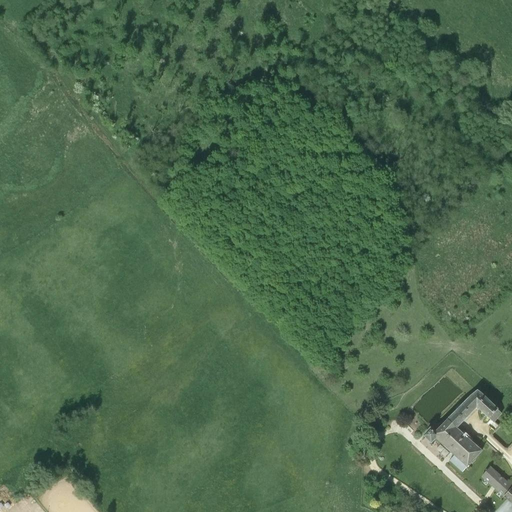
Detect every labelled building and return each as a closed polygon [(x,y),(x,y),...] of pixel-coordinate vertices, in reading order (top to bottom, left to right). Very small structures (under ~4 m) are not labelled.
[(447,420),(461,433),(465,429),(461,425),(477,409),(494,423),(501,414),(477,389),(447,420)] [(461,433),(447,420),(435,433),(430,428),(422,437),(431,445),(436,440),(453,456),(449,461),(462,473),(482,452),(461,433)] [(511,487),(507,482),(490,467),(481,478),(503,498),(511,488),(511,487)] [(511,488),(503,498),(511,506),(511,488)] [(32,497),(24,503),(30,511),(32,511),(39,507),(32,497)]
